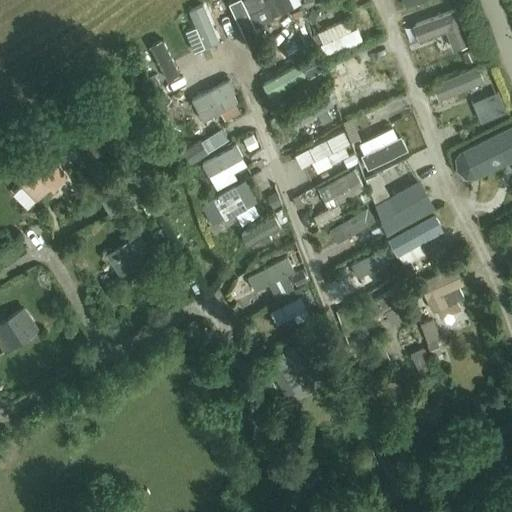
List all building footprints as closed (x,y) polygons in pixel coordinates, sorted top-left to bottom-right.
[(241,0),(231,5),(253,52),(264,47),(243,0),(241,0)] [(414,9),(440,0),(415,0),(411,2),(414,9)] [(204,49),(220,43),(205,4),(189,10),(204,49)] [(471,44),(458,8),(414,24),(421,41),(448,31),(455,50),(471,44)] [(321,44),(326,57),(362,42),(357,29),(321,44)] [(292,45),(278,51),(284,63),(297,57),(292,45)] [(292,84),(323,67),(316,55),(285,71),(292,84)] [(430,78),(438,99),(486,81),(479,60),(430,78)] [(281,72),(265,80),(273,97),(290,89),(281,72)] [(390,76),(343,95),(350,111),(396,91),(390,76)] [(237,91),(230,78),(192,99),(204,121),(239,102),(233,93),(237,91)] [(329,95),(286,119),(292,131),(335,107),(329,95)] [(362,142),(380,134),(370,113),(352,121),(362,142)] [(458,153),(471,181),(511,160),(511,131),(510,127),(458,153)] [(343,132),(295,157),(302,171),(351,146),(343,132)] [(256,153),(266,147),(259,134),(249,139),(256,153)] [(361,158),(368,172),(408,152),(400,137),(361,158)] [(48,153),(40,145),(38,147),(29,139),(21,148),(28,155),(24,159),(21,156),(8,169),(38,197),(62,171),(46,155),(48,153)] [(236,145),(201,163),(209,178),(243,160),(236,145)] [(354,169),(317,189),(328,210),(365,190),(354,169)] [(421,183),(377,205),(390,230),(434,207),(421,183)] [(235,186),(214,198),(227,222),(248,211),(235,186)] [(148,201),(153,211),(166,204),(160,194),(148,201)] [(367,209),(330,230),(338,244),(375,223),(367,209)] [(240,234),(248,249),(280,230),(272,216),(240,234)] [(437,218),(393,242),(399,253),(444,230),(437,218)] [(108,252),(121,273),(151,254),(138,233),(108,252)] [(371,273),(385,261),(374,249),(361,261),(371,273)] [(247,279),(254,293),(294,272),(287,258),(247,279)] [(457,299),(464,296),(459,285),(462,284),(460,277),(458,272),(454,266),(420,282),(433,310),(437,308),(457,299)] [(396,283),(352,306),(361,323),(405,299),(396,283)] [(269,308),(276,321),(305,307),(299,294),(269,308)] [(21,308),(0,323),(0,340),(6,349),(36,328),(21,308)] [(421,323),(428,343),(440,339),(433,318),(421,323)] [(391,366),(405,356),(397,345),(383,356),(391,366)]
